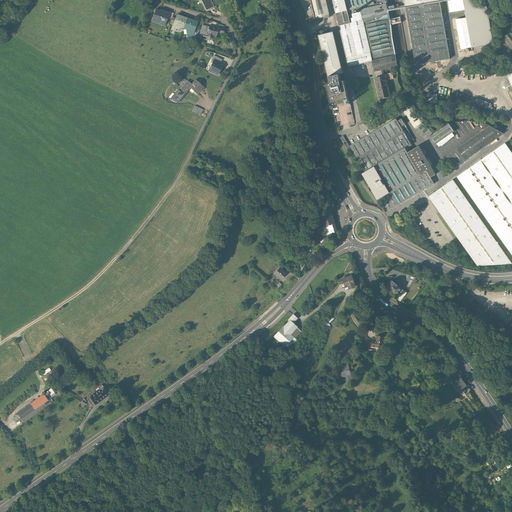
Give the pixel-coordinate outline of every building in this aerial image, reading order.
[(210,0),(200,0),(206,10),(212,7),(210,4),(212,3),(210,0)] [(323,19),(329,17),(325,0),(309,0),(314,19),(312,20),(313,24),(324,21),(323,19)] [(390,96),(387,80),(393,79),(392,73),(382,75),(381,70),(398,66),(391,41),(390,26),(390,17),(385,0),(332,0),(338,25),(339,25),(341,31),(340,31),(348,67),(372,62),(374,72),(376,71),(378,78),(375,78),(379,99),(390,96)] [(404,0),(416,65),(450,59),(440,0),(439,0),(404,0)] [(465,10),(472,48),(487,45),(493,40),(486,3),(480,4),(479,0),(448,0),(450,13),(465,10)] [(167,21),(170,13),(160,10),(160,11),(156,10),(151,22),(165,27),(167,21)] [(197,25),(198,22),(176,15),(175,19),(172,26),(171,31),(176,33),(181,29),(186,30),(187,36),(192,38),(194,32),(197,25)] [(209,28),(202,26),(200,35),(199,35),(198,35),(197,35),(196,36),(196,37),(196,38),(197,39),(197,40),(198,40),(199,40),(200,40),(201,40),(201,39),(202,38),(202,37),(207,39),(207,40),(208,41),(209,41),(211,41),(212,41),(212,40),(213,39),(213,38),(213,36),(216,37),(217,33),(222,34),(224,30),(210,26),(209,28)] [(326,30),(315,32),(316,37),(318,36),(327,77),(328,77),(330,83),(330,84),(326,85),(330,103),(348,99),(344,81),(340,82),(339,79),(340,79),(339,75),(342,74),(332,32),(327,34),(326,30)] [(220,63),(213,59),(208,70),(217,74),(222,64),(220,63)] [(511,70),(506,73),(509,79),(503,82),(506,88),(508,87),(509,90),(507,91),(511,100),(511,70)] [(176,105),(189,89),(191,86),(186,81),(169,99),(176,105)] [(189,89),(196,95),(203,87),(196,81),(191,86),(189,89)] [(436,93),(427,94),(428,103),(436,102),(436,93)] [(491,104),(476,99),(474,105),(489,110),(491,104)] [(490,110),(501,115),(504,109),(493,104),(490,110)] [(203,111),(195,106),(192,112),(201,116),(203,111)] [(422,123),(410,106),(403,111),(415,128),(423,136),(426,134),(429,137),(434,131),(430,127),(428,129),(422,123)] [(365,172),(374,167),(389,193),(380,198),(388,211),(434,184),(430,178),(436,174),(419,146),(409,152),(407,148),(412,145),(410,143),(414,140),(402,119),(397,121),(396,119),(349,147),(343,136),(340,138),(348,152),(352,150),(365,172)] [(444,127),(430,138),(435,145),(454,131),(448,123),(442,124),(444,127)] [(445,157),(453,169),(504,134),(490,126),(445,157)] [(511,153),(505,143),(457,177),(511,255),(511,153)] [(380,198),(389,193),(374,167),(365,172),(362,173),(377,200),(380,198)] [(511,264),(453,180),(429,197),(477,266),(511,264)] [(334,225),(330,210),(319,213),(324,228),(334,225)] [(337,232),(334,225),(324,228),(326,235),(337,232)] [(302,262),(297,269),(300,271),(305,265),(302,262)] [(280,281),(287,274),(282,270),(280,267),(272,276),(276,280),(278,279),(280,281)] [(356,286),(352,274),(338,278),(340,283),(343,282),(345,289),(356,286)] [(384,287),(394,294),(399,287),(390,280),(384,287)] [(288,320),(290,321),(291,320),(293,323),(298,318),(294,314),(288,320)] [(290,321),(274,337),(286,348),(295,338),(291,334),(298,327),(293,323),(291,320),(290,321)] [(385,338),(376,336),(375,342),(372,341),(371,348),(383,350),(385,338)] [(352,375),(350,365),(339,368),(343,382),(348,381),(347,376),(352,375)] [(452,383),(461,377),(457,371),(444,381),(445,383),(448,383),(451,381),(452,383)] [(467,385),(461,377),(452,383),(458,391),(467,385)] [(99,389),(86,398),(92,406),(108,394),(102,385),(98,387),(99,389)] [(56,395),(51,388),(17,413),(24,423),(47,406),(46,405),(51,401),(52,400),(51,398),(56,395)]
